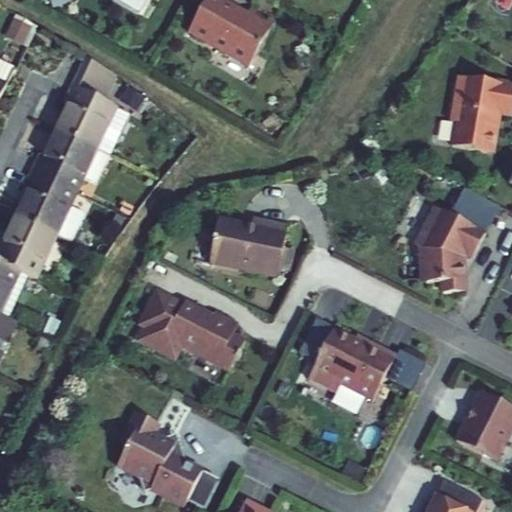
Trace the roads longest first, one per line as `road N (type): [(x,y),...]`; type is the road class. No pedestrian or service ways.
road 1 (residential): [(461,336),(372,511)]
road 2 (residential): [(461,336),(321,267)]
